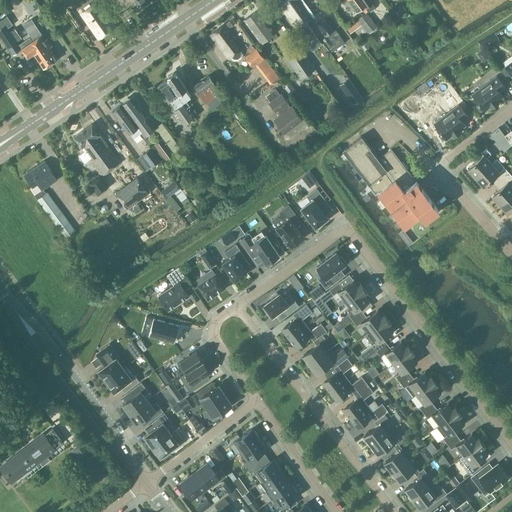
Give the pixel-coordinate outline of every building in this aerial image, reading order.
[(151,1),(150,0),(126,0),(135,12),(151,1)] [(288,3),(286,0),(275,0),(283,10),(282,10),(296,29),(307,21),(305,22),(299,12),(296,14),(287,3),(288,3)] [(314,16),(302,0),(286,0),(288,3),(287,3),(296,14),(299,12),(305,22),(307,21),(314,16)] [(363,9),(364,8),(359,0),(347,0),(357,13),(360,11),(360,12),(363,10),(363,9)] [(359,0),(368,13),(376,7),(370,0),(359,0)] [(115,27),(98,2),(81,14),(99,39),(115,27)] [(258,9),(244,20),(261,43),(275,32),(258,9)] [(360,23),(368,34),(378,27),(367,13),(358,20),(355,23),(354,22),(346,28),(349,33),(358,26),(357,25),(360,23)] [(334,31),(325,19),(317,26),(326,37),(323,40),(332,52),(345,42),(335,29),(334,31)] [(47,39),(45,40),(41,35),(42,35),(37,28),(36,28),(30,20),(23,25),(31,37),(32,36),(51,64),(58,59),(49,46),(51,44),(47,39)] [(224,24),(211,35),(229,58),(230,58),(234,60),(238,60),(242,58),(243,53),(242,49),(243,48),(224,24)] [(33,41),(30,37),(19,45),(7,28),(0,33),(0,35),(12,54),(21,48),(27,58),(28,57),(33,65),(38,62),(43,69),(51,64),(32,36),(31,37),(34,40),(33,41)] [(15,28),(10,31),(18,42),(23,39),(15,28)] [(491,45),(487,38),(481,42),(485,48),(491,45)] [(282,53),(301,79),(315,69),(297,43),(282,53)] [(255,65),(270,84),(276,84),(281,80),(256,48),(255,49),(252,45),(247,49),(250,53),(244,57),(252,68),(255,65)] [(476,54),(484,63),(490,58),(483,49),(476,54)] [(511,62),(505,68),(502,70),(508,78),(511,75),(511,76),(511,62)] [(168,78),(157,86),(169,102),(170,101),(170,102),(174,107),(172,108),(173,111),(174,110),(183,124),(194,116),(188,107),(193,104),(189,98),(191,96),(186,89),(187,88),(176,73),(177,73),(176,73),(173,72),(168,76),(168,78)] [(194,86),(212,110),(214,113),(223,106),(221,104),(226,100),(208,76),(194,86)] [(477,107),(481,112),(484,110),(484,111),(490,107),(492,109),(499,103),(498,101),(504,97),(500,92),(506,88),(497,77),(472,95),(479,105),(477,107)] [(348,78),(339,85),(354,104),(362,98),(348,78)] [(422,100),(433,93),(425,80),(414,87),(422,100)] [(266,96),(270,102),(269,103),(276,112),(277,111),(280,114),(274,119),(285,133),(302,120),(292,106),(290,107),(287,103),(288,103),(281,94),(280,95),(276,89),(266,96)] [(443,120),(436,126),(441,133),(439,135),(443,141),(445,139),(446,140),(452,136),(453,137),(455,136),(455,135),(458,132),(459,133),(461,132),(460,130),(465,125),(462,121),(467,117),(459,105),(449,93),(444,97),(453,110),(442,118),(443,120)] [(131,97),(122,104),(139,127),(145,135),(155,128),(141,109),(131,97)] [(139,127),(122,104),(112,111),(129,134),(139,127)] [(160,136),(167,132),(161,122),(155,126),(160,136)] [(121,162),(100,135),(92,124),(73,137),(84,152),(80,155),(84,160),(87,157),(102,177),(121,162)] [(310,126),(305,130),(310,138),(315,134),(310,126)] [(163,138),(154,144),(166,160),(182,148),(170,132),(163,138)] [(189,139),(201,155),(207,150),(203,144),(204,144),(196,133),(189,139)] [(416,181),(391,149),(379,158),(362,136),(345,149),(371,183),(368,185),(376,195),(379,192),(405,226),(421,214),(425,220),(438,210),(416,181)] [(511,146),(506,137),(498,143),(504,152),(511,146)] [(151,148),(142,155),(151,167),(160,160),(151,148)] [(476,177),(491,163),(487,158),(491,154),(486,149),(466,167),(476,177)] [(491,163),(476,177),(484,186),(494,177),(498,182),(509,172),(504,167),(496,159),(491,163)] [(58,180),(53,174),(45,161),(24,175),(33,187),(37,184),(42,191),(58,180)] [(309,187),(315,183),(317,181),(309,172),(307,173),(301,177),(309,187)] [(511,175),(509,172),(498,182),(502,187),(492,196),(500,204),(511,193),(511,186),(511,175)] [(108,188),(100,176),(89,183),(92,187),(89,189),(92,193),(95,191),(98,195),(108,188)] [(136,177),(115,193),(128,210),(149,194),(140,182),(136,177)] [(175,193),(180,188),(175,181),(161,192),(166,199),(171,195),(175,193)] [(311,201),(301,208),(315,227),(317,226),(318,227),(323,224),(322,222),(328,218),(320,208),(327,203),(317,189),(307,196),(311,201)] [(47,192),(37,199),(56,225),(66,218),(47,192)] [(511,193),(500,204),(508,213),(511,209),(511,193)] [(288,205),(279,212),(286,221),(276,228),(285,240),(283,242),(287,247),(289,246),(290,247),(303,237),(295,226),(300,221),(288,205)] [(190,222),(195,218),(190,211),(185,215),(190,222)] [(106,218),(101,222),(107,229),(112,224),(106,218)] [(245,234),(239,225),(231,230),(237,239),(245,234)] [(230,232),(220,238),(225,245),(235,239),(230,232)] [(249,234),(240,240),(253,258),(259,254),(266,264),(273,259),(274,261),(278,258),(277,257),(279,255),(266,235),(254,243),(249,234)] [(239,278),(243,276),(243,275),(247,273),(239,262),(245,258),(236,244),(224,252),(229,258),(222,263),(235,281),(239,278)] [(206,251),(201,255),(210,268),(215,264),(206,251)] [(336,252),(317,267),(322,274),(317,277),(326,289),(338,280),(333,273),(346,263),(341,257),(340,258),(336,252)] [(167,275),(174,286),(159,296),(168,310),(189,296),(185,290),(191,286),(178,267),(167,275)] [(198,286),(208,300),(225,288),(215,274),(214,274),(212,270),(202,277),(205,281),(198,286)] [(303,286),(294,274),(293,274),(288,278),(297,290),(303,286)] [(338,292),(345,301),(363,288),(359,283),(358,283),(355,279),(343,287),(339,282),(329,290),(333,295),(338,292)] [(308,282),(304,285),(311,295),(315,293),(308,282)] [(353,320),(363,313),(358,307),(370,299),(366,294),(367,293),(363,288),(345,301),(349,307),(346,309),(350,314),(348,315),(353,320)] [(327,300),(333,295),(329,290),(323,294),(327,300)] [(284,299),(280,293),(278,294),(277,293),(271,297),(272,299),(263,305),(267,309),(265,311),(269,317),(271,315),(272,317),(283,309),(287,315),(298,306),(290,295),(284,299)] [(316,303),(314,301),(313,299),(307,304),(310,308),(316,303)] [(307,304),(306,304),(293,314),(296,319),(282,330),(288,338),(287,339),(287,340),(307,325),(302,319),(312,312),(310,308),(307,304)] [(326,305),(321,309),(326,316),(332,312),(326,305)] [(382,314),(378,310),(367,318),(363,313),(353,320),(357,326),(361,323),(368,332),(386,318),(383,314),(382,314)] [(338,332),(343,327),(353,320),(348,315),(348,314),(333,326),(338,332)] [(153,318),(148,335),(174,342),(179,326),(153,318)] [(391,324),(386,318),(368,332),(365,335),(372,345),(372,346),(376,351),(386,344),(382,338),(393,329),(390,325),(391,324)] [(307,325),(287,340),(288,340),(289,339),(295,348),(310,337),(313,341),(322,334),(326,331),(321,323),(311,330),(307,325)] [(313,341),(317,345),(302,356),(306,361),(305,361),(309,365),(327,352),(320,343),(325,339),(322,334),(313,341)] [(386,344),(376,351),(381,357),(385,354),(392,363),(410,350),(406,344),(405,345),(402,340),(390,349),(386,344)] [(109,345),(96,354),(105,366),(98,371),(100,373),(99,375),(102,380),(105,380),(106,381),(123,368),(116,358),(118,356),(109,345)] [(141,354),(138,349),(132,354),(135,358),(141,354)] [(410,350),(392,363),(400,373),(395,376),(400,382),(410,375),(406,369),(417,360),(413,356),(414,355),(410,350)] [(180,361),(187,371),(203,362),(196,351),(180,361)] [(345,351),(335,359),(339,364),(347,357),(348,356),(345,351)] [(309,365),(312,370),(316,374),(334,361),(327,352),(309,365)] [(329,392),(328,393),(347,378),(343,373),(353,365),(347,357),(339,364),(334,368),(337,372),(323,383),(329,392)] [(189,379),(184,383),(190,392),(203,384),(200,379),(210,372),(203,362),(187,371),(185,373),(189,379)] [(123,368),(106,381),(107,383),(107,385),(110,390),(112,389),(114,392),(122,385),(126,391),(139,381),(135,375),(133,377),(125,366),(123,368)] [(164,371),(159,374),(166,384),(171,381),(164,371)] [(414,380),(410,375),(400,382),(404,388),(405,387),(413,396),(416,394),(434,380),(430,375),(429,376),(425,371),(414,380)] [(336,401),(351,390),(354,394),(367,384),(361,377),(352,384),(347,378),(328,393),(330,392),(336,401)] [(438,386),(434,380),(416,394),(423,404),(419,407),(423,413),(433,405),(429,400),(440,391),(437,387),(438,386)] [(127,411),(130,414),(148,400),(144,395),(148,391),(141,382),(129,391),(133,396),(122,404),(123,405),(122,406),(126,412),(127,411)] [(343,410),(350,419),(359,412),(368,405),(363,399),(373,392),(367,384),(354,394),(357,399),(343,410)] [(198,405),(203,402),(207,408),(225,395),(218,385),(207,393),(204,387),(191,396),(198,405)] [(174,388),(169,391),(174,398),(179,395),(174,388)] [(225,395),(207,408),(213,418),(232,405),(225,395)] [(185,398),(177,404),(181,409),(189,403),(185,398)] [(148,400),(130,414),(132,417),(131,418),(135,423),(136,422),(137,423),(148,415),(152,420),(163,411),(156,402),(152,406),(148,400)] [(379,406),(374,400),(368,405),(359,412),(350,419),(357,428),(371,417),(375,421),(385,413),(388,411),(382,403),(379,406)] [(423,413),(427,419),(432,415),(439,425),(457,411),(453,406),(452,407),(449,402),(438,411),(433,405),(423,413)] [(396,409),(404,419),(410,414),(402,404),(396,409)] [(442,438),(447,444),(457,436),(453,430),(464,422),(461,417),(462,417),(457,411),(439,425),(436,427),(444,437),(442,438)] [(146,441),(151,448),(171,433),(166,427),(171,423),(164,413),(152,422),(157,427),(145,436),(148,440),(146,441)] [(385,413),(375,421),(378,425),(363,436),(367,441),(370,446),(388,431),(382,423),(388,418),(385,413)] [(194,417),(189,420),(194,428),(196,427),(199,424),(194,417)] [(199,432),(196,427),(194,428),(189,420),(184,424),(193,436),(199,432)] [(410,427),(400,435),(404,440),(414,432),(410,427)] [(21,452),(9,462),(19,475),(31,466),(63,442),(53,428),(21,452)] [(236,440),(243,450),(260,438),(253,429),(236,440)] [(377,454),(392,443),(395,448),(399,445),(396,440),(395,440),(388,431),(370,446),(373,450),(374,450),(377,454)] [(171,433),(151,448),(156,454),(157,453),(160,457),(171,449),(173,450),(184,442),(180,436),(175,439),(171,433)] [(457,436),(447,444),(451,449),(455,446),(463,455),(481,442),(477,437),(476,437),(473,433),(461,442),(457,436)] [(410,438),(418,449),(424,444),(416,434),(410,438)] [(266,448),(260,438),(243,450),(240,452),(247,462),(245,463),(249,469),(259,462),(255,456),(266,448)] [(485,447),(481,442),(463,455),(460,458),(468,468),(466,469),(471,475),(481,467),(476,461),(488,453),(484,448),(485,447)] [(80,448),(75,452),(78,456),(81,460),(85,465),(89,471),(91,474),(102,466),(100,463),(95,457),(91,452),(88,448),(85,444),(80,448)] [(384,463),(391,472),(409,458),(413,455),(409,450),(405,453),(402,449),(403,449),(399,445),(395,448),(398,452),(384,463)] [(420,452),(428,462),(433,458),(425,448),(420,452)] [(226,461),(221,455),(215,459),(219,465),(226,461)] [(412,470),(415,474),(419,471),(416,467),(409,458),(391,472),(394,477),(394,476),(398,481),(412,470)] [(263,467),(259,462),(249,469),(252,474),(255,472),(262,482),(264,480),(279,470),(281,469),(274,459),(263,467)] [(219,478),(207,462),(197,469),(209,485),(219,478)] [(483,468),(471,477),(479,488),(484,484),(490,492),(509,478),(498,464),(486,473),(483,468)] [(427,473),(423,468),(419,471),(415,474),(419,479),(404,490),(411,499),(424,489),(429,485),(422,476),(427,473)] [(191,477),(189,475),(201,491),(209,485),(197,469),(198,471),(191,477)] [(264,480),(262,482),(260,483),(266,491),(270,488),(284,478),(279,470),(264,480)] [(180,482),(192,498),(201,491),(189,475),(180,482)] [(236,487),(228,475),(220,481),(228,493),(236,487)] [(450,479),(456,486),(459,483),(454,476),(450,479)] [(290,486),(284,478),(270,488),(275,496),(276,496),(290,486)] [(424,489),(411,499),(418,508),(432,497),(436,501),(447,493),(441,485),(439,487),(434,481),(429,485),(424,489)] [(459,483),(456,486),(461,494),(468,488),(463,481),(459,483)] [(272,498),(279,508),(278,509),(279,511),(284,511),(291,507),(288,502),(299,494),(292,484),(290,486),(276,496),(275,496),(272,498)] [(245,486),(239,490),(242,495),(249,491),(245,486)] [(456,487),(446,494),(455,507),(465,500),(456,487)] [(247,496),(251,501),(258,496),(254,491),(247,496)] [(227,511),(233,507),(225,498),(215,506),(219,511),(216,511),(227,511)] [(200,504),(204,510),(212,505),(207,499),(200,504)] [(254,499),(248,503),(254,511),(260,507),(254,499)]
